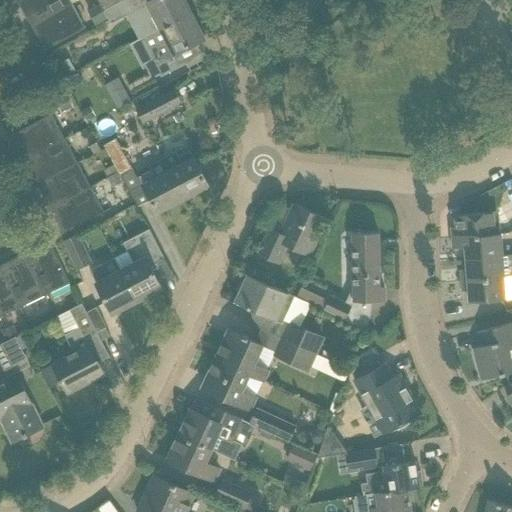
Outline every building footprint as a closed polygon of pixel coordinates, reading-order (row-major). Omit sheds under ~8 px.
[(21,0),(17,2),(31,27),(71,4),(69,0),(21,0)] [(97,0),(100,4),(103,11),(123,1),(124,0),(97,0)] [(154,15),(160,28),(161,29),(190,14),(182,0),(153,0),(152,0),(124,0),(123,1),(135,25),(154,15)] [(71,4),(31,27),(44,51),(85,28),(71,4)] [(100,4),(88,10),(95,23),(107,17),(103,11),(100,4)] [(161,29),(160,28),(142,37),(149,51),(161,75),(186,62),(180,50),(202,38),(190,14),(161,29)] [(68,59),(61,63),(67,74),(74,70),(68,59)] [(124,90),(110,97),(117,109),(131,102),(124,90)] [(181,102),(175,90),(136,109),(143,122),(181,102)] [(66,96),(56,100),(56,101),(61,111),(71,106),(66,96)] [(89,107),(82,111),(86,120),(94,116),(89,107)] [(10,136),(23,160),(64,138),(50,114),(10,136)] [(23,160),(36,185),(77,163),(64,138),(23,160)] [(104,145),(120,176),(132,169),(116,139),(104,145)] [(90,146),(89,148),(92,155),(102,150),(98,142),(90,146)] [(162,159),(172,179),(182,198),(208,185),(190,150),(177,157),(175,153),(162,159)] [(172,179),(162,159),(150,165),(152,170),(139,177),(157,211),(182,198),(172,179)] [(36,185),(50,209),(90,188),(77,163),(36,185)] [(90,188),(50,209),(63,234),(104,212),(90,188)] [(257,253),(279,264),(287,246),(307,256),(324,218),(296,205),(282,235),(269,229),(257,253)] [(451,227),(451,237),(494,233),(493,213),(456,215),(456,227),(451,227)] [(161,288),(149,265),(164,258),(149,229),(124,242),(128,250),(114,258),(121,270),(136,301),(161,288)] [(352,233),(353,301),(384,301),(384,286),(379,287),(378,233),(352,233)] [(464,248),(465,257),(502,254),(501,252),(500,234),(494,234),(494,233),(451,237),(452,249),(464,248)] [(62,241),(76,270),(92,262),(78,234),(62,241)] [(49,241),(24,254),(44,295),(69,283),(49,241)] [(511,253),(502,254),(465,257),(466,269),(460,270),(461,278),(511,274),(511,253)] [(24,254),(0,265),(0,267),(19,307),(44,295),(24,254)] [(136,301),(121,270),(108,277),(102,265),(90,271),(102,296),(112,313),(136,301)] [(0,267),(0,316),(19,307),(0,267)] [(289,323),(281,339),(315,354),(323,338),(299,327),(310,303),(294,296),(247,274),(234,302),(282,323),(283,320),(289,323)] [(511,274),(461,278),(462,291),(468,291),(468,298),(505,295),(511,294),(511,274)] [(323,309),(345,320),(352,306),(330,295),(323,309)] [(101,341),(96,332),(96,331),(86,313),(82,304),(70,310),(75,321),(79,327),(64,335),(74,353),(70,355),(53,364),(60,378),(58,380),(59,383),(62,382),(68,392),(103,374),(97,363),(109,357),(101,341)] [(96,307),(86,312),(86,313),(96,331),(104,326),(105,326),(96,307)] [(478,331),(482,346),(473,348),(481,380),(511,371),(511,363),(509,350),(511,349),(511,322),(478,331)] [(12,325),(1,330),(6,340),(16,335),(12,325)] [(104,326),(96,331),(96,332),(101,341),(109,336),(104,326)] [(255,364),(263,346),(261,345),(252,341),(253,339),(248,336),(247,338),(229,330),(215,359),(248,374),(250,375),(249,376),(264,382),(270,370),(255,364)] [(315,354),(281,339),(275,352),(274,355),(308,370),(315,354)] [(377,360),(370,348),(354,357),(360,370),(377,360)] [(243,390),(249,376),(250,375),(248,374),(215,359),(202,388),(220,396),(251,411),(257,397),(243,390)] [(325,359),(319,371),(345,382),(349,370),(325,359)] [(353,382),(383,433),(420,412),(399,374),(392,378),(384,364),(367,374),(353,382)] [(42,427),(16,374),(0,381),(0,417),(12,442),(23,436),(24,438),(28,436),(27,434),(42,427)] [(190,409),(178,434),(211,449),(234,460),(240,445),(232,442),(242,420),(213,406),(208,417),(190,409)] [(250,423),(288,441),(295,426),(256,408),(250,423)] [(322,442),(317,457),(347,452),(327,427),(324,436),(322,442)] [(311,432),(309,437),(312,442),(317,444),(322,442),(324,436),(322,431),(316,429),(311,432)] [(211,449),(178,434),(166,460),(214,482),(219,470),(205,463),(211,449)] [(286,459),(309,470),(317,454),(293,444),(286,459)] [(347,454),(349,472),(379,467),(376,450),(347,454)] [(422,485),(420,472),(416,472),(415,461),(383,466),(384,473),(383,473),(383,472),(366,474),(367,482),(362,483),(363,490),(364,490),(365,496),(376,494),(407,489),(419,487),(418,485),(422,485)] [(137,511),(136,511),(184,511),(193,494),(153,476),(137,511)] [(252,511),(259,498),(251,494),(222,481),(215,495),(251,511),(252,511)] [(365,496),(356,497),(358,511),(410,511),(407,489),(376,494),(365,496)] [(290,493),(286,496),(286,501),(290,504),(294,504),(297,501),(297,496),(294,493),(290,493)] [(485,511),(511,511),(511,506),(488,500),(485,511)] [(116,511),(109,501),(99,508),(101,511),(116,511)]
